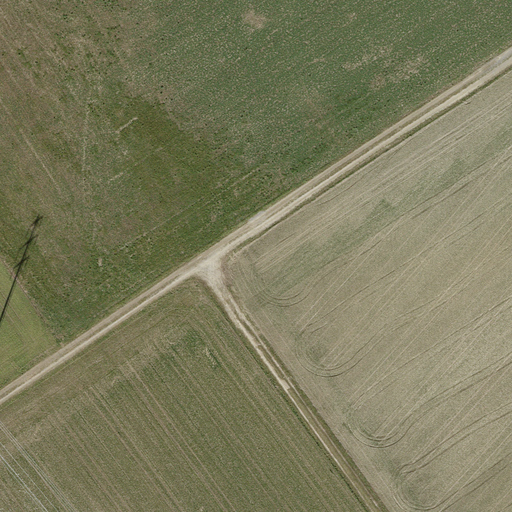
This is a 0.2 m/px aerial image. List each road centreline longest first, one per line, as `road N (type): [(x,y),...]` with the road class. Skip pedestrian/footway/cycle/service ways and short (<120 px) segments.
road 1 (track): [(0,400),(511,59)]
road 2 (track): [(203,260),(379,511)]
